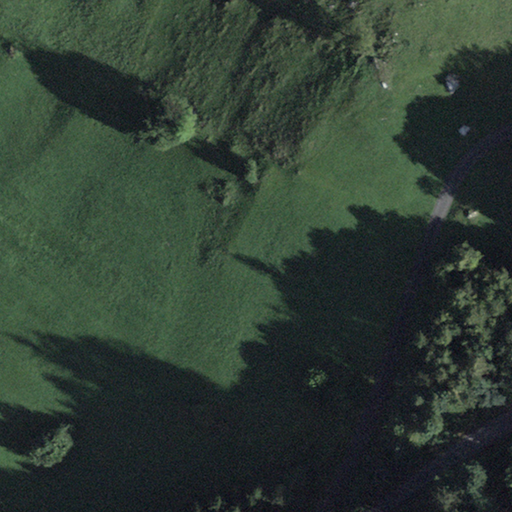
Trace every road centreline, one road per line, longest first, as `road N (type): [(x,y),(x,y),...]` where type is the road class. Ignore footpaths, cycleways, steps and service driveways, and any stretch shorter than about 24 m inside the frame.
road 1 (track): [(324,511),(363,433),(448,194),(511,128)]
road 2 (track): [(379,511),(511,423)]
